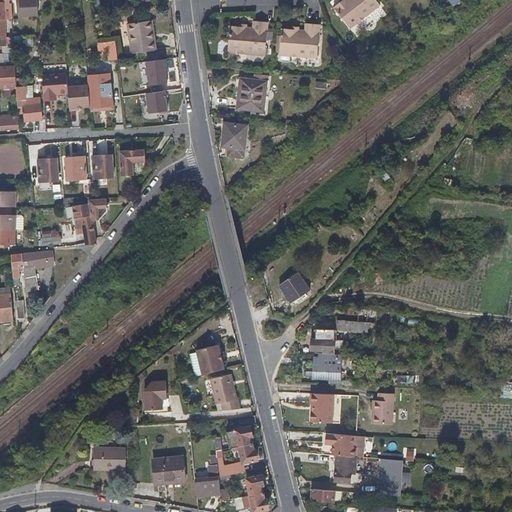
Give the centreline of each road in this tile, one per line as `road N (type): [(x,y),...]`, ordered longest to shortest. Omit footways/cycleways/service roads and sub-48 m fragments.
road 1 (residential): [(0,371),(165,173),(206,158)]
road 2 (residential): [(27,140),(202,129)]
road 3 (residential): [(153,511),(55,497),(0,508)]
road 4 (residential): [(292,511),(255,367)]
road 5 (unclassified): [(185,2),(202,129)]
